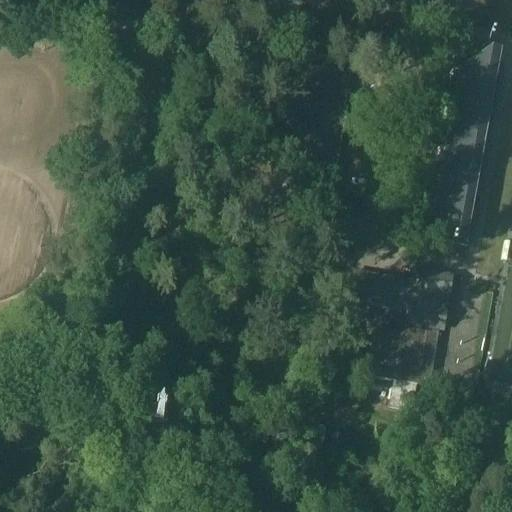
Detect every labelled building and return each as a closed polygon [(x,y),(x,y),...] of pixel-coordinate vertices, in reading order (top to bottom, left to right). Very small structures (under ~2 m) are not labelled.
[(464,258),(501,57),(491,56),(458,75),(431,222),(453,257),(464,258)] [(334,184),(348,109),(345,109),(351,76),(301,66),(279,186),(325,195),(327,183),(334,184)] [(389,278),(388,280),(356,274),(356,273),(354,273),(354,274),(353,274),(351,286),(348,285),(347,292),(350,292),(348,304),(349,304),(349,305),(350,305),(351,304),(372,308),(369,325),(381,327),(382,325),(403,328),(402,335),(372,330),(364,379),(392,384),(388,410),(412,413),(416,387),(430,389),(439,330),(443,331),(446,312),(439,311),(441,296),(449,297),(452,279),(434,276),(435,272),(429,271),(428,275),(415,272),(413,284),(392,280),(392,278),(389,278)] [(351,353),(354,329),(337,326),(334,351),(351,353)] [(343,376),(345,356),(333,356),(331,376),(343,376)] [(500,419),(480,416),(478,429),(498,432),(500,419)]
